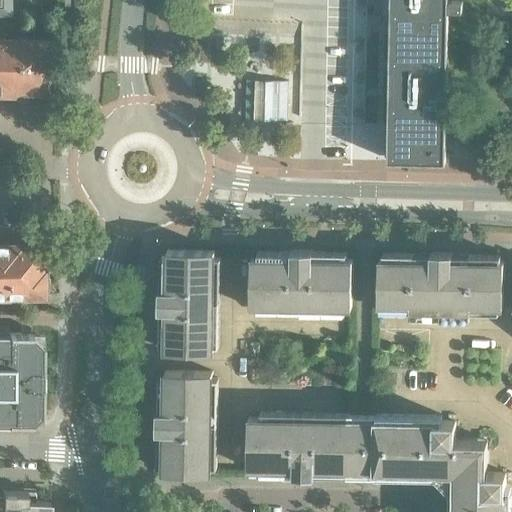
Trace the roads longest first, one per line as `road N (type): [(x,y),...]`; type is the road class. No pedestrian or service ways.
road 1 (tertiary): [(171,209),(511,220)]
road 2 (tertiary): [(511,196),(239,184),(210,177),(192,160)]
road 3 (tertiary): [(96,452),(101,288),(128,217)]
road 4 (tertiary): [(138,117),(108,129),(91,157),(102,201),(128,217)]
